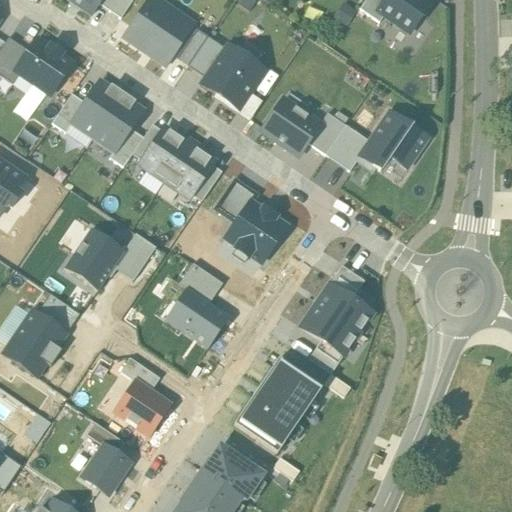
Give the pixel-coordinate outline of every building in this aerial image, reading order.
[(66,0),(90,16),(97,5),(120,20),(133,0),(66,0)] [(157,0),(146,0),(120,38),(169,71),(198,27),(157,0)] [(364,0),(357,12),(370,20),(374,14),(408,37),(432,1),(430,0),(364,0)] [(4,45),(0,50),(0,77),(12,86),(17,79),(49,101),(75,63),(36,37),(25,52),(7,40),(4,45)] [(207,39),(188,69),(207,81),(202,89),(236,111),(260,74),(207,39)] [(90,142),(122,96),(99,80),(82,104),(72,97),(51,126),(64,135),(69,127),(90,142)] [(145,112),(122,96),(90,142),(113,157),(110,160),(122,168),(142,139),(131,132),(145,112)] [(284,97),(260,133),(299,159),(309,146),(325,157),(344,128),(326,116),(321,122),(284,97)] [(366,143),(344,128),(325,157),(348,173),(357,159),(381,175),(389,163),(406,174),(429,140),(387,112),(366,143)] [(162,186),(191,142),(165,124),(160,132),(151,127),(131,157),(139,162),(135,168),(162,186)] [(219,160),(191,142),(162,186),(189,204),(193,199),(200,204),(220,174),(213,169),(219,160)] [(0,164),(0,215),(5,207),(10,210),(19,197),(15,194),(24,181),(0,164)] [(233,182),(214,211),(234,224),(222,242),(262,268),(289,227),(250,202),(254,196),(233,182)] [(92,229),(65,270),(98,292),(113,269),(134,283),(155,251),(134,238),(125,251),(92,229)] [(184,291),(164,323),(207,350),(227,319),(209,308),(222,287),(190,267),(177,286),(184,291)] [(327,283),(296,328),(319,343),(307,361),(330,376),(341,360),(343,361),(375,315),(351,299),(363,283),(340,268),(329,284),(327,283)] [(30,313),(2,355),(36,378),(76,317),(47,298),(35,317),(30,313)] [(132,384),(111,415),(148,441),(171,406),(150,392),(158,380),(129,360),(119,375),(132,384)] [(278,365),(238,422),(279,450),(319,394),(278,365)] [(93,425),(85,436),(101,448),(79,479),(108,498),(131,466),(116,455),(123,445),(93,425)] [(215,455),(196,484),(238,511),(239,511),(245,511),(263,485),(215,455)] [(0,457),(0,495),(18,469),(0,457)] [(193,511),(237,511),(238,511),(196,484),(182,505),(193,511)] [(67,511),(50,500),(42,511),(67,511)]
